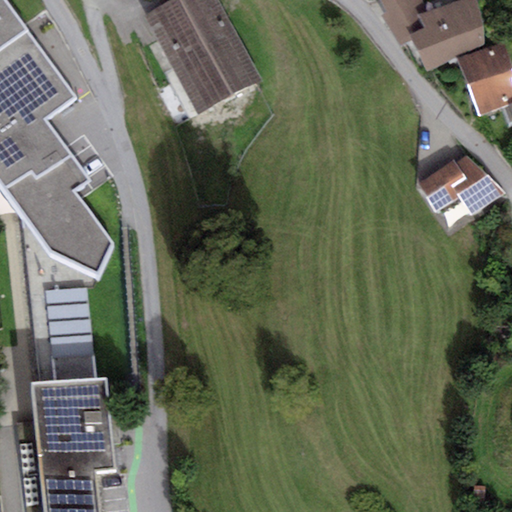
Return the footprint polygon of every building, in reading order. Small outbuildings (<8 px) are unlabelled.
[(76,104),(0,0),(0,195),(24,228),(53,267),(88,283),(102,290),(118,257),(77,202),(95,189),(47,125),(76,104)] [(216,0),(193,0),(148,24),(200,125),(264,92),(216,0)] [(421,0),(376,0),(374,2),(387,20),(380,24),(402,54),(410,50),(408,46),(424,37),(418,23),(431,17),(421,0)] [(472,0),(431,17),(418,23),(424,37),(408,46),(410,50),(425,81),(485,47),(475,0),(472,0)] [(511,72),(502,48),(455,67),(478,125),(508,113),(511,110),(511,72)] [(467,161),(422,193),(442,219),(464,207),(479,222),(505,202),(467,161)] [(43,399),(33,400),(45,511),(104,511),(101,481),(121,478),(111,389),(99,390),(88,283),(53,267),(24,228),(43,399)]
